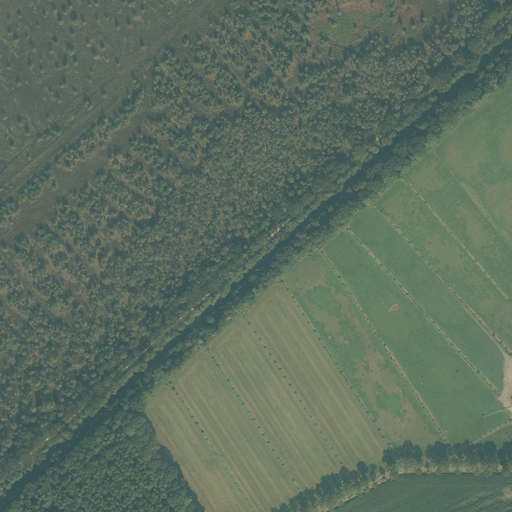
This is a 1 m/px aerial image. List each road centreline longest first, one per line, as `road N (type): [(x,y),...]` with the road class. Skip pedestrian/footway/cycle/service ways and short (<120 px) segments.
road 1 (track): [(0,482),(511,18)]
road 2 (unclassified): [(333,511),(404,473),(511,469)]
